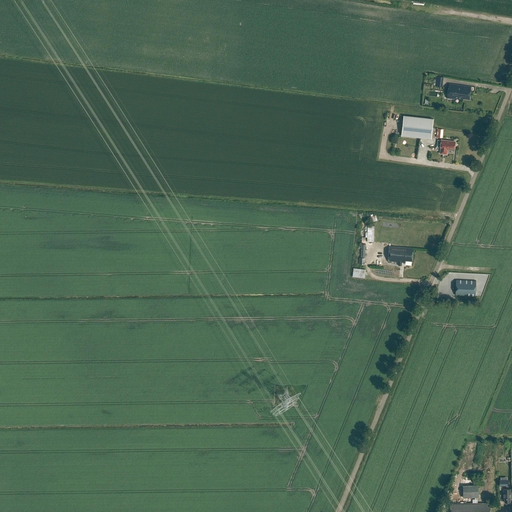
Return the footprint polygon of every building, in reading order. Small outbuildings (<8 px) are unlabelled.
[(448,84),(446,98),(458,100),(458,99),(462,99),(462,98),(468,99),(470,87),(448,84)] [(403,116),(401,136),(431,139),(433,119),(403,116)] [(447,150),(454,151),(455,142),(441,140),(440,149),(440,153),(447,154),(447,150)] [(413,248),(389,246),(388,261),(398,262),(398,265),(401,266),(402,262),(405,262),(405,261),(412,261),(413,248)] [(365,278),(366,269),(353,268),(353,277),(365,278)] [(455,280),(455,295),(474,296),(475,281),(455,280)] [(463,497),(479,497),(479,484),(463,484),(463,497)] [(488,503),(451,504),(450,511),(490,511),(491,507),(488,507),(488,503)]
